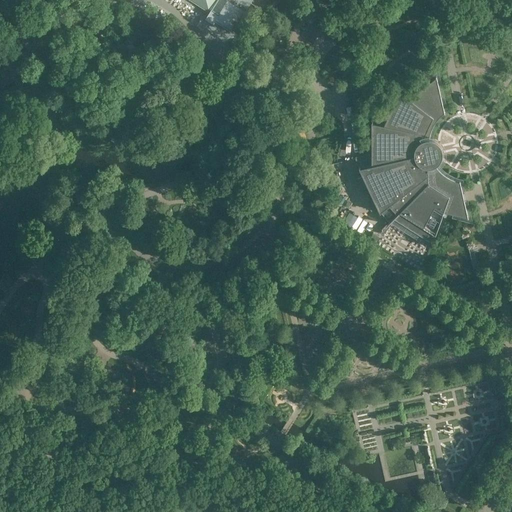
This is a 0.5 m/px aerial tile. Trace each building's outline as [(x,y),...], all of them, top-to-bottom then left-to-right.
[(192,0),(209,11),(213,5),(221,11),(227,0),(230,2),(235,6),(229,16),(238,21),(251,0),(192,0)] [(310,38),(312,45),(326,41),(322,27),(315,29),(310,38)] [(384,207),(393,217),(380,230),(394,217),(432,241),(430,244),(431,245),(444,210),(467,217),(468,217),(460,180),(459,180),(459,181),(454,179),(448,176),(443,173),(439,169),(435,164),(437,163),(439,161),(440,159),(442,157),(442,154),(443,152),(442,150),(442,147),(441,145),(440,143),(438,141),(436,139),(434,138),(431,137),(429,137),(430,131),(433,126),(436,121),(439,116),(444,112),(444,113),(445,112),(436,75),(435,75),(436,76),(410,98),(400,91),(401,90),(400,89),(384,124),(372,121),(372,120),(372,164),(360,166),(360,165),(359,166),(380,211),(384,207)] [(380,236),(373,232),(369,239),(376,243),(380,236)] [(215,300),(223,310),(236,299),(228,289),(215,300)] [(358,327),(358,317),(348,317),(349,327),(358,327)] [(173,508),(163,511),(203,511),(199,501),(197,502),(193,492),(179,498),(180,500),(171,504),(173,508)]
